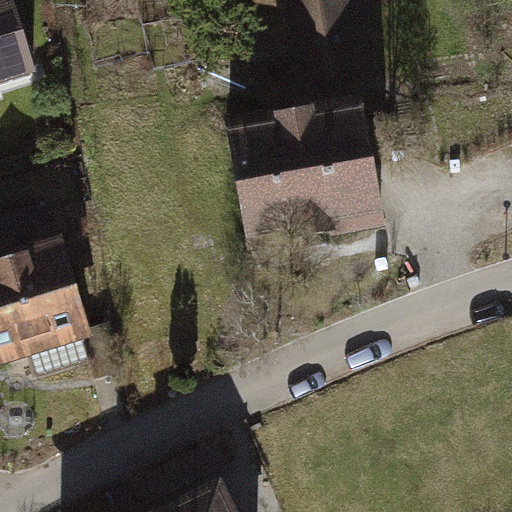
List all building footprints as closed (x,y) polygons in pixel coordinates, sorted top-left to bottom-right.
[(4,0),(0,0),(0,96),(33,85),(4,0)] [(363,69),(348,0),(242,0),(261,90),(363,69)] [(383,230),(361,110),(225,134),(247,255),(383,230)] [(0,363),(81,340),(52,242),(0,257),(0,363)] [(241,511),(217,460),(138,497),(144,511),(241,511)]
